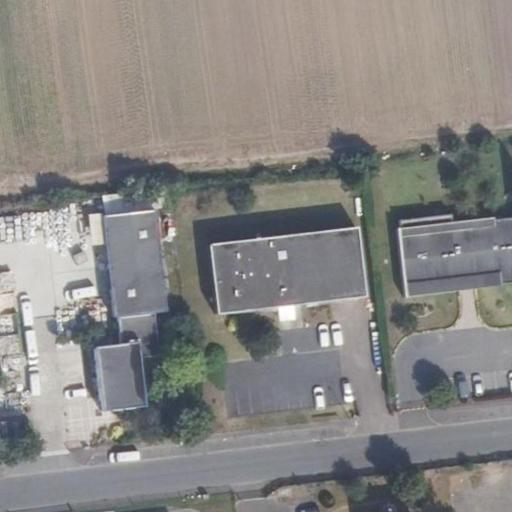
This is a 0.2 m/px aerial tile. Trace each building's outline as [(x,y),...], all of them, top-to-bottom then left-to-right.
[(107,214),(169,206),(166,188),(105,197),(107,214)] [(156,213),(102,219),(115,323),(118,324),(121,347),(97,350),(105,415),(148,409),(143,362),(162,359),(157,317),(168,315),(156,213)] [(511,221),(467,227),(467,232),(452,233),(450,219),(400,225),(401,231),(397,232),(406,297),(459,293),(459,287),(473,287),(473,295),(511,290),(511,221)] [(359,231),(210,249),(218,320),(367,302),(359,231)] [(473,295),(473,287),(459,287),(459,293),(406,297),(407,302),(473,295)]
